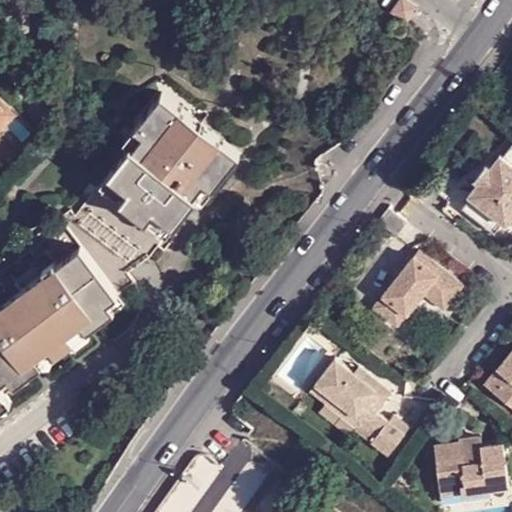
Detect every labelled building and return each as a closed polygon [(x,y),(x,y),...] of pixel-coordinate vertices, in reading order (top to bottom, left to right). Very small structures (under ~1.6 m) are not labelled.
[(0,119),(12,107),(0,94),(0,119)] [(207,181),(216,189),(244,154),(167,94),(140,129),(149,136),(137,150),(133,147),(112,174),(119,180),(110,191),(160,230),(169,218),(178,225),(199,198),(196,195),(207,181)] [(149,136),(140,129),(129,143),(133,147),(137,150),(149,136)] [(467,191),(459,204),(490,230),(500,219),(505,222),(511,213),(511,142),(509,141),(502,151),(497,147),(486,162),(480,157),(470,170),(476,175),(463,190),(467,191)] [(102,185),(110,191),(119,180),(112,174),(102,185)] [(205,203),(216,189),(207,181),(196,195),(199,198),(205,203)] [(169,237),(178,225),(169,218),(160,230),(169,237)] [(111,300),(121,292),(83,245),(60,262),(49,248),(41,254),(52,268),(2,307),(0,304),(0,401),(12,392),(119,310),(111,300)] [(438,291),(449,300),(462,283),(416,246),(370,305),(395,324),(418,291),(433,301),(438,291)] [(442,310),(449,300),(438,291),(433,301),(442,310)] [(134,310),(121,292),(111,300),(119,310),(12,392),(18,400),(134,310)] [(511,357),(505,352),(485,379),(497,387),(491,396),(510,409),(511,407),(511,357)] [(333,354),(315,380),(363,416),(358,422),(355,425),(374,439),(389,415),(377,406),(390,387),(357,361),(352,371),(333,354)] [(497,387),(485,379),(479,388),(491,396),(497,387)] [(363,416),(315,380),(309,389),(358,422),(363,416)] [(18,400),(12,392),(0,401),(0,422),(23,406),(18,400)] [(479,430),(458,434),(459,447),(479,444),(479,430)] [(432,440),(440,483),(487,472),(488,480),(508,477),(500,437),(479,444),(459,447),(458,434),(432,440)] [(487,472),(440,483),(441,491),(463,486),(464,491),(489,486),(488,480),(487,472)]
